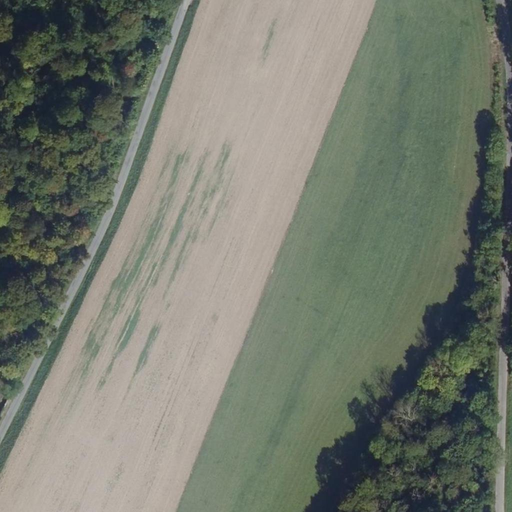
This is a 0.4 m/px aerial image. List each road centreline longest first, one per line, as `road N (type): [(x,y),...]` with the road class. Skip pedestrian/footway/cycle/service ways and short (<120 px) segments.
road 1 (unclassified): [(189,0),(109,217),(0,444)]
road 2 (unclassified): [(500,511),(511,176)]
